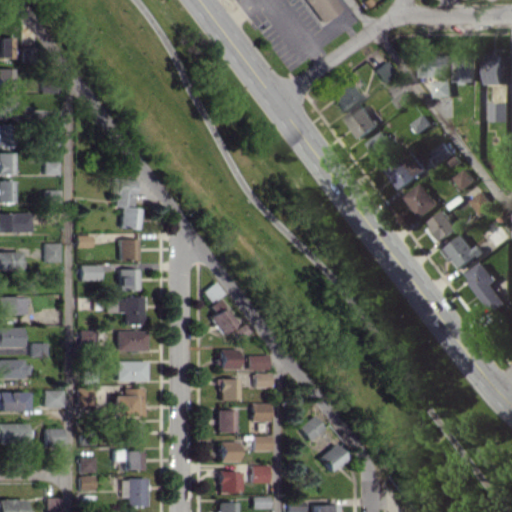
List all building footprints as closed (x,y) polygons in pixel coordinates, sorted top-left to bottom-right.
[(303,0),(320,21),(339,7),(333,0),(303,0)] [(0,36),(0,56),(10,57),(11,36),(0,36)] [(29,46),(18,46),(19,61),(29,61),(29,46)] [(420,76),(451,77),(452,54),(421,53),(420,76)] [(503,83),(502,53),(485,53),(486,84),(503,83)] [(455,55),(456,81),(476,80),(476,54),(455,55)] [(393,73),(384,60),(372,69),(381,81),(393,73)] [(0,116),(11,117),(11,96),(0,95),(0,88),(10,88),(11,68),(0,67),(0,116)] [(433,80),(434,97),(451,96),(450,79),(433,80)] [(343,111),(359,98),(346,81),(329,93),(343,111)] [(399,108),(412,98),(406,89),(393,99),(399,108)] [(508,102),(490,102),(490,120),(508,121),(508,102)] [(344,118),(360,138),(378,124),(362,104),(344,118)] [(365,143),(380,162),(397,149),(383,130),(365,143)] [(432,150),(440,162),(453,153),(444,141),(432,150)] [(0,172),(11,173),(10,151),(0,151),(0,172)] [(401,189),(426,167),(415,156),(410,160),(404,153),(384,171),(401,189)] [(41,174),(57,174),(56,160),(41,161),(41,174)] [(463,189),(475,180),(466,168),(454,176),(463,189)] [(117,206),(116,227),(136,228),(137,207),(131,207),(133,179),(114,178),(112,206),(117,206)] [(0,200),(11,200),(11,180),(0,179),(0,200)] [(404,194),(419,217),(438,204),(424,182),(404,194)] [(56,188),(41,189),(41,201),(56,200),(56,188)] [(492,206),(483,190),(469,199),(478,214),(492,206)] [(457,227),(444,209),(427,222),(441,240),(457,227)] [(0,230),(27,230),(27,211),(0,211),(0,230)] [(73,246),(88,246),(88,234),(73,234),(73,246)] [(479,244),(473,248),(463,234),(444,248),(458,268),(483,251),(479,244)] [(134,237),(115,238),(115,259),(134,259),(134,237)] [(57,261),(57,241),(40,242),(41,261),(57,261)] [(19,250),(0,250),(0,268),(19,268),(19,250)] [(464,273),(493,313),(506,303),(492,283),(496,280),(482,260),(464,273)] [(76,264),(76,279),(97,279),(97,264),(76,264)] [(135,289),(134,268),(114,268),(115,289),(135,289)] [(207,301),(220,292),(212,281),(199,290),(207,301)] [(18,295),(0,295),(0,313),(18,313),(18,295)] [(140,323),(139,296),(103,296),(103,311),(120,311),(120,323),(140,323)] [(211,312),(206,316),(218,333),(233,322),(216,297),(205,305),(211,312)] [(0,345),(18,345),(18,326),(0,326),(0,345)] [(76,329),(75,343),(90,344),(91,329),(76,329)] [(142,349),(142,330),(112,330),(112,350),(142,349)] [(43,341),(27,342),(27,355),(43,355),(43,341)] [(215,368),(234,368),(234,348),(215,348),(215,368)] [(265,353),(244,354),(244,368),(265,368),(265,353)] [(0,358),(0,375),(23,376),(24,359),(0,358)] [(142,379),(142,360),(112,360),(112,380),(142,379)] [(251,386),(267,386),(267,372),(251,372),(251,386)] [(235,399),(235,377),(216,377),(215,399),(235,399)] [(73,404),(90,404),(90,387),(73,387),(73,404)] [(139,387),(119,387),(119,394),(108,394),(109,415),(139,415),(139,387)] [(59,406),(59,389),(39,389),(40,406),(59,406)] [(0,409),(25,409),(25,391),(0,390),(0,409)] [(247,420),(267,420),(267,402),(247,402),(247,420)] [(232,431),(232,409),(213,408),(212,431),(232,431)] [(294,426),(306,440),(321,428),(310,414),(294,426)] [(139,420),(121,421),(122,442),(139,441),(139,420)] [(24,423),(0,421),(0,440),(24,441),(24,423)] [(60,427),(41,427),(40,445),(60,446),(60,427)] [(248,449),(267,449),(267,434),(248,435),(248,449)] [(216,460),(234,460),(234,440),(215,440),(216,460)] [(343,459),(333,443),(315,454),(325,470),(343,459)] [(139,468),(139,448),(117,448),(117,454),(110,454),(110,459),(121,459),(121,468),(139,468)] [(91,471),(91,455),(75,455),(75,471),(91,471)] [(265,464),(247,464),(247,481),(265,481),(265,464)] [(234,491),(234,470),(215,470),(215,491),(234,491)] [(91,475),(75,474),(75,489),(91,490),(91,475)] [(143,478),(117,477),(116,496),(123,496),(123,504),(142,505),(143,478)] [(266,507),(266,495),(248,495),(248,507),(266,507)] [(58,511),(58,496),(43,496),(42,511),(58,511)] [(0,511),(21,511),(21,498),(0,498),(0,511)] [(302,500),(284,501),(285,511),(302,510),(302,500)] [(214,511),(233,511),(233,501),(214,501),(214,511)] [(311,511),(335,511),(335,503),(311,504),(311,511)]
